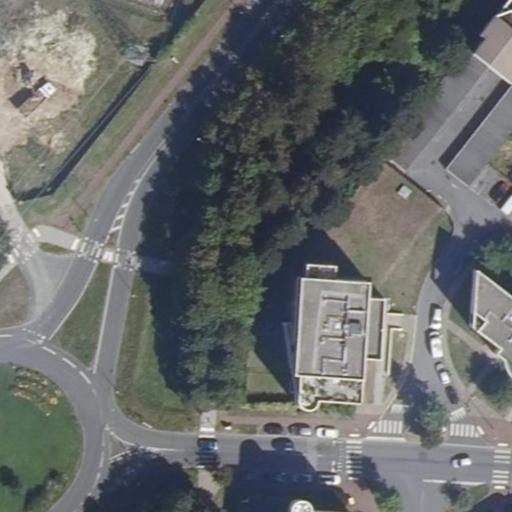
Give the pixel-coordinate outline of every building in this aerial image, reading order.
[(485,41),(474,55),(483,62),(504,79),(507,82),(511,75),(511,12),(508,9),(493,15),(478,35),(485,41)] [(483,62),(474,55),(464,48),(382,152),(400,167),(483,62)] [(455,185),(511,113),(511,85),(507,82),(504,79),(433,168),(455,185)] [(327,259),(299,257),(298,277),(296,290),(286,290),(285,319),(283,335),(292,336),(289,394),(291,399),(295,402),(297,403),(302,403),(304,402),(307,400),(309,395),(353,397),(356,352),(371,353),(373,322),(358,321),(360,276),(327,273),(327,259)] [(511,297),(479,272),(468,285),(465,308),(478,317),(470,327),(493,345),(501,352),(497,357),(511,369),(511,297)] [(296,290),(298,277),(287,277),(286,290),(296,290)] [(381,303),(382,299),(381,294),(379,291),(376,290),(371,290),(367,292),(365,295),(364,300),(367,305),(370,307),(374,308),(378,306),(380,305),(381,303)] [(276,317),(289,394),(292,336),(283,335),(285,319),(276,317)] [(501,352),(493,345),(489,351),(497,357),(501,352)]
